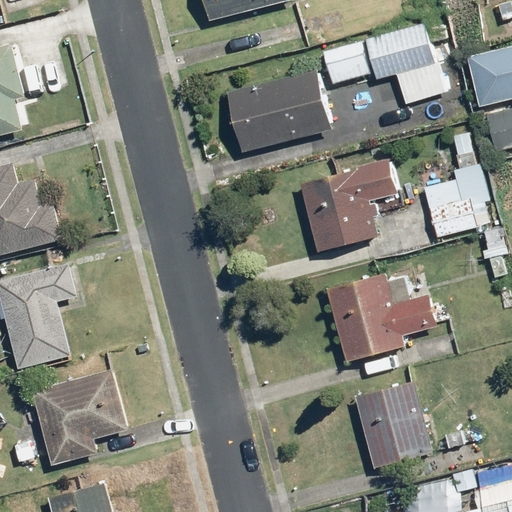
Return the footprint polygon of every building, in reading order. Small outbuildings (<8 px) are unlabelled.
[(214,0),(219,17),(279,0),(214,0)] [(370,37),(379,71),(381,79),(404,73),(411,98),(452,87),(435,20),(370,37)] [(379,71),(370,37),(328,48),(336,82),(379,71)] [(20,39),(0,44),(0,134),(30,126),(22,96),(35,92),(20,39)] [(511,43),(476,52),(488,103),(511,97),(511,43)] [(327,66),(239,88),(254,147),(342,125),(327,66)] [(511,108),(492,113),(501,151),(511,148),(511,108)] [(408,189),(396,152),(306,182),(329,249),(386,230),(375,200),(408,189)] [(26,178),(20,158),(0,163),(0,255),(70,237),(60,196),(50,198),(43,173),(26,178)] [(460,176),(429,185),(444,235),(494,220),(488,199),(496,196),(486,161),(458,169),(460,176)] [(85,294),(77,263),(5,282),(27,366),(80,352),(66,299),(85,294)] [(413,333),(447,323),(437,288),(426,292),(420,271),(398,278),(395,269),(334,287),(355,359),(415,342),(413,333)] [(102,435),(136,426),(119,367),(39,390),(59,461),(106,448),(102,435)] [(421,378),(365,394),(384,463),(441,447),(421,378)] [(122,511),(113,476),(57,491),(62,511),(122,511)] [(455,511),(455,481),(420,481),(420,510),(372,510),(372,511),(455,511)] [(511,511),(511,493),(489,500),(492,511),(511,511)]
